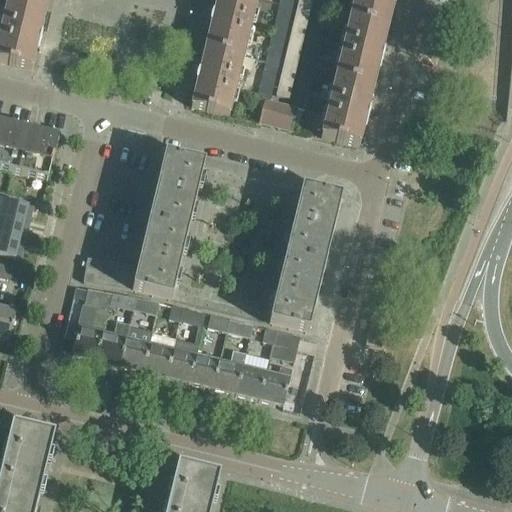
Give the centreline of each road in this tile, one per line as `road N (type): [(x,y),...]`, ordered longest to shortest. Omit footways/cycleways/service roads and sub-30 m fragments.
road 1 (residential): [(28,410),(102,112)]
road 2 (residential): [(505,231),(454,327),(407,499)]
road 3 (residential): [(305,477),(28,410)]
road 4 (residential): [(378,179),(102,112)]
road 5 (residential): [(378,179),(318,410)]
road 6 (residential): [(420,0),(378,179)]
road 7 (secondary): [(505,231),(490,312),(511,365)]
